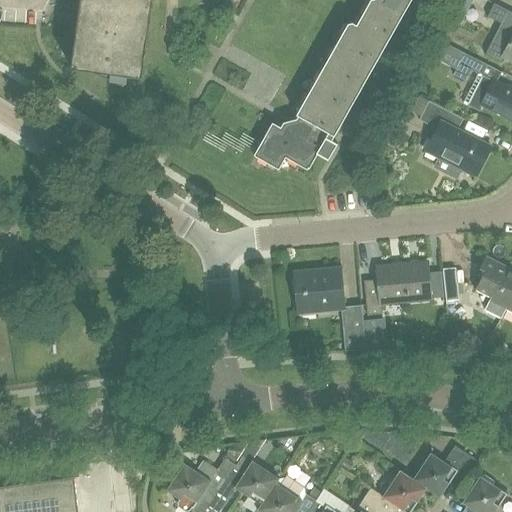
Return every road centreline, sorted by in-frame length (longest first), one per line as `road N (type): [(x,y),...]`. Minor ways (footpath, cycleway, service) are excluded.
road 1 (residential): [(219,241),(509,209)]
road 2 (tertiary): [(511,411),(403,394),(233,402)]
road 3 (unclassified): [(219,241),(0,109)]
road 4 (tertiary): [(0,432),(233,402)]
road 5 (unclassified): [(233,402),(219,241)]
